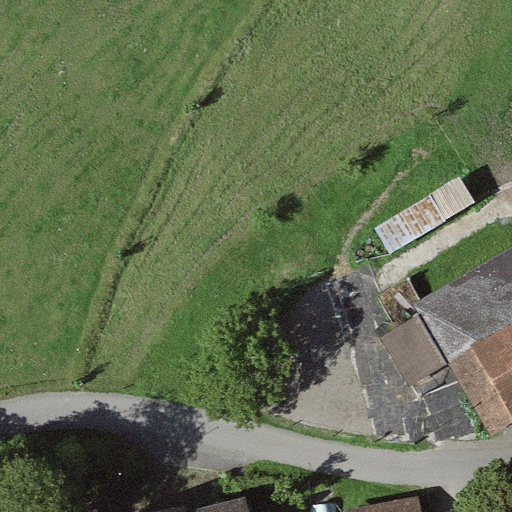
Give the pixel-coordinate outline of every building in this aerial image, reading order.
[(465,185),(379,233),(393,259),(479,211),(465,185)] [(491,443),(511,431),(511,244),(410,303),(418,316),(447,366),(491,443)] [(447,366),(418,316),(379,338),(408,388),(447,366)] [(250,511),(246,496),(191,510),(188,501),(145,511),(113,511),(109,498),(55,511),(250,511)] [(421,511),(419,497),(344,511),(421,511)]
